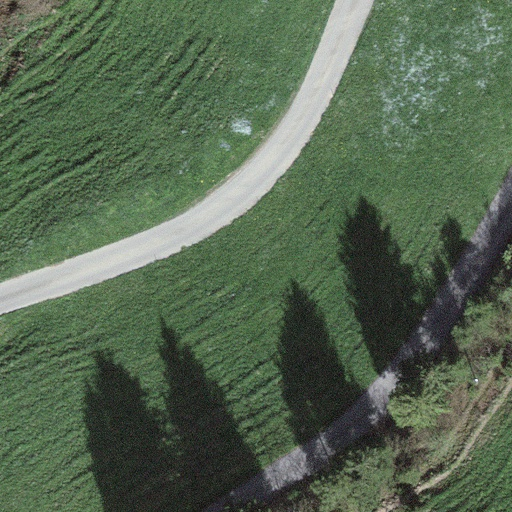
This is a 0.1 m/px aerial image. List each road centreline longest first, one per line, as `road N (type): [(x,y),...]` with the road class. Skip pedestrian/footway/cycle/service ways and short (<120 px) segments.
road 1 (unclassified): [(354,0),(294,134),(253,181),(140,244),(0,298)]
road 2 (unclassified): [(230,511),(389,398),(511,208)]
